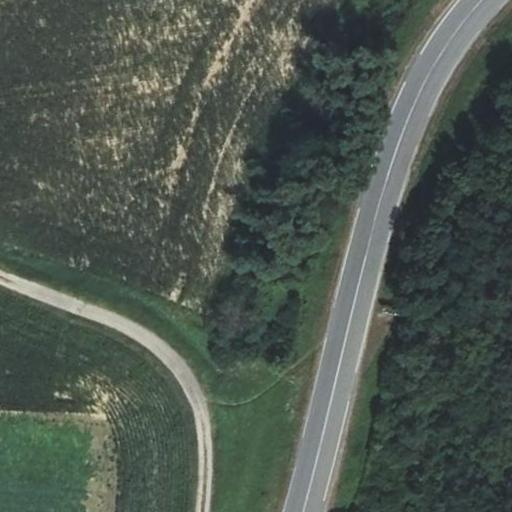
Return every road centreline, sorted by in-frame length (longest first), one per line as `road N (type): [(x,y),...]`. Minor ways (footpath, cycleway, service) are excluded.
road 1 (tertiary): [(303,511),(390,165),(435,61),(482,0)]
road 2 (track): [(0,274),(109,317),(182,369),(206,446),(200,511)]
